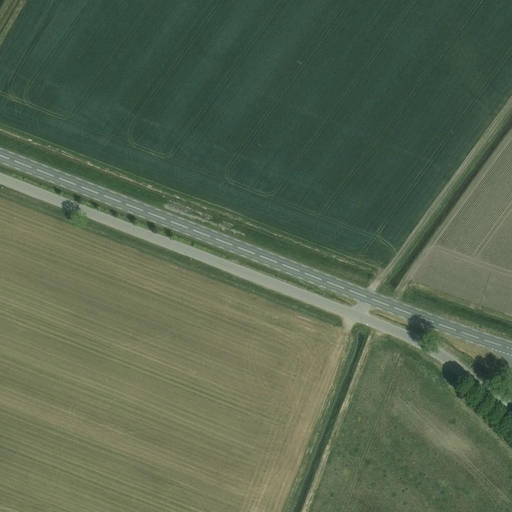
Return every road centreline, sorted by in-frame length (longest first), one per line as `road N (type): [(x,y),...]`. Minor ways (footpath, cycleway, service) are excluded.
road 1 (unclassified): [(502,409),(444,355),(363,316),(0,178)]
road 2 (secondary): [(511,349),(0,155)]
